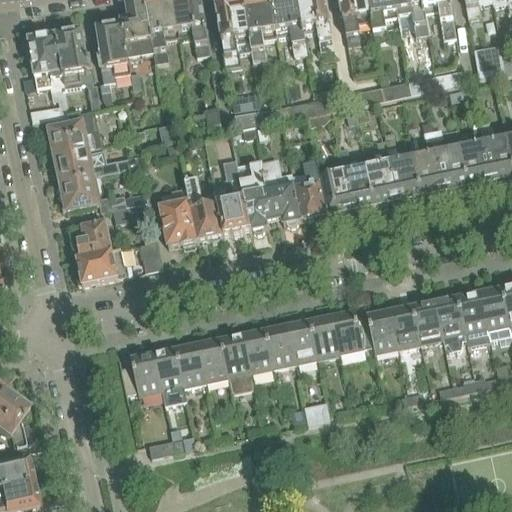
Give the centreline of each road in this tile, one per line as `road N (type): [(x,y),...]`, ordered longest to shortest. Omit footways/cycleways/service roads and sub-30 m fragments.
road 1 (residential): [(511,238),(51,333)]
road 2 (residential): [(0,84),(51,333)]
road 3 (residential): [(92,511),(51,333)]
